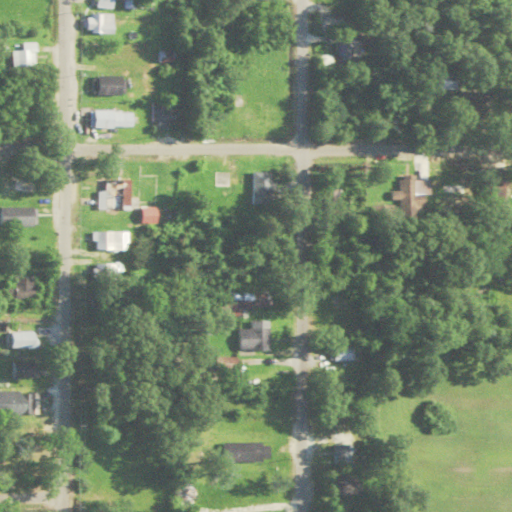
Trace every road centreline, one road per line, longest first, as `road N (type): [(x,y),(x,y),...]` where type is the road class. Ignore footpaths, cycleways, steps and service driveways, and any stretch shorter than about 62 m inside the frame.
road 1 (residential): [(511,142),(0,145)]
road 2 (residential): [(299,511),(298,0)]
road 3 (residential): [(61,511),(62,0)]
road 4 (residential): [(417,0),(418,146)]
road 5 (residential): [(181,0),(181,145)]
